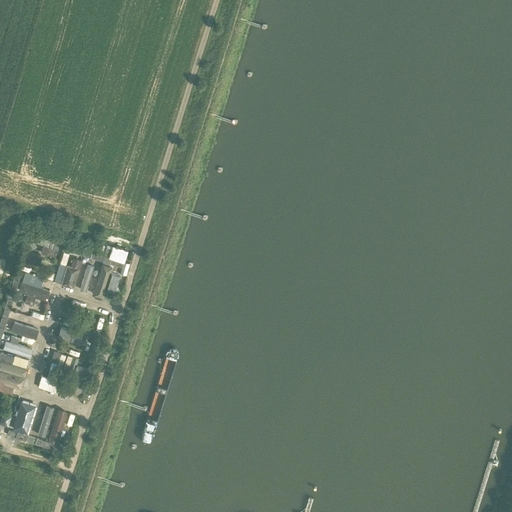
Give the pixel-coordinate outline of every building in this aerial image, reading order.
[(59,242),(37,236),(36,242),(43,245),(58,249),(60,242),(59,242)] [(29,251),(37,247),(33,238),(25,242),(29,251)] [(65,249),(73,252),(75,247),(66,244),(65,249)] [(58,249),(43,245),(41,252),(56,256),(58,249)] [(113,245),(112,250),(110,257),(125,261),(128,250),(113,245)] [(84,255),(85,250),(75,247),(73,252),(84,255)] [(40,265),(43,255),(24,250),(21,260),(40,265)] [(94,252),(85,250),(84,255),(92,258),(94,252)] [(103,261),(105,256),(94,252),(92,258),(103,261)] [(70,265),(72,266),(76,267),(80,268),(82,261),(72,258),(70,265)] [(124,261),(113,258),(111,264),(122,267),(124,261)] [(129,263),(124,261),(123,268),(122,267),(120,274),(126,275),(130,263),(129,263)] [(75,270),(58,265),(53,284),(69,289),(75,270)] [(113,268),(102,265),(93,294),(103,298),(113,268)] [(85,294),(92,269),(84,266),(77,292),(85,294)] [(14,279),(19,280),(22,273),(16,271),(14,279)] [(19,280),(14,279),(10,289),(16,291),(19,280)] [(49,290),(22,282),(20,290),(47,297),(49,290)] [(105,297),(113,300),(115,291),(107,288),(105,297)] [(36,301),(17,296),(15,304),(33,309),(36,301)] [(13,300),(8,298),(4,308),(10,310),(13,300)] [(4,308),(2,317),(7,319),(10,310),(4,308)] [(38,331),(14,324),(10,336),(34,342),(38,331)] [(82,345),(86,333),(59,325),(56,337),(82,345)] [(29,348),(6,342),(3,352),(26,359),(29,348)] [(55,351),(52,358),(59,361),(61,353),(55,351)] [(20,366),(0,360),(0,369),(18,375),(20,366)] [(68,390),(81,394),(88,368),(76,365),(68,390)] [(20,379),(0,373),(0,389),(16,394),(20,379)] [(55,392),(59,380),(42,375),(38,386),(55,392)] [(34,405),(20,400),(11,427),(25,432),(34,405)] [(44,438),(52,410),(43,408),(35,436),(44,438)] [(0,419),(0,425),(9,427),(11,415),(1,413),(0,419)] [(64,443),(72,417),(64,414),(56,441),(64,443)] [(7,435),(16,437),(18,432),(9,429),(7,435)] [(18,432),(16,437),(26,441),(28,435),(18,432)] [(35,444),(35,443),(37,438),(28,435),(26,441),(35,444)] [(35,443),(45,447),(47,441),(37,438),(35,443)] [(57,444),(47,441),(45,447),(56,450),(57,444)] [(66,447),(57,444),(56,450),(64,452),(66,447)]
